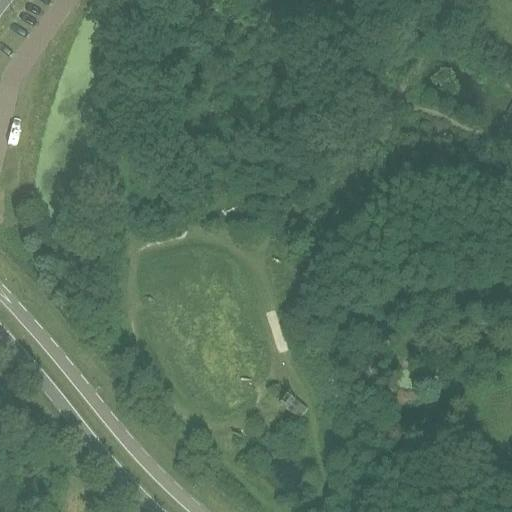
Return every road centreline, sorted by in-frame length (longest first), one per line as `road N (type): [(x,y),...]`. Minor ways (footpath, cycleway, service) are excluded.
road 1 (primary): [(196,511),(0,293)]
road 2 (primary): [(0,333),(155,511)]
